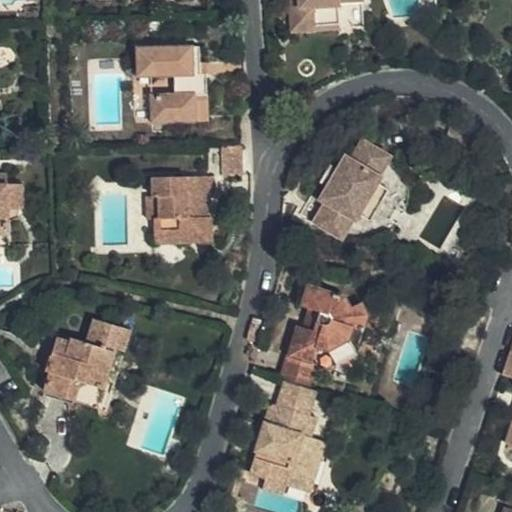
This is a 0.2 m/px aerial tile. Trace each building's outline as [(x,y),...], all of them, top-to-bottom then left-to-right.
[(291,0),(293,29),(316,30),(316,6),(337,6),(360,4),(360,0),(291,0)] [(338,27),(337,6),(316,6),(316,30),(338,27)] [(207,92),(207,64),(206,49),(145,50),(146,79),(182,77),(183,97),(161,98),(161,122),(202,122),(200,98),(207,92)] [(215,122),(215,118),(214,65),(207,64),(207,92),(200,98),(202,122),(209,122),(215,122)] [(244,117),(215,118),(215,122),(209,122),(210,146),(245,145),(244,117)] [(355,211),(373,186),(377,178),(376,174),(388,156),(362,139),(350,157),(345,154),(336,166),(331,162),(319,178),(325,183),(316,195),(320,200),(310,216),(309,219),(336,235),(347,219),(350,219),(355,211)] [(246,178),(245,147),(210,148),(211,179),(246,178)] [(0,248),(11,248),(10,209),(25,208),(25,188),(8,189),(8,178),(0,178),(0,248)] [(212,198),(211,179),(154,180),(153,199),(161,199),(162,221),(154,221),(155,244),(213,242),(212,220),(207,220),(206,199),(212,198)] [(381,192),(373,186),(355,211),(364,218),(381,192)] [(161,199),(153,199),(147,198),(148,221),(154,221),(162,221),(161,199)] [(282,375),(339,393),(346,368),(340,365),(345,350),(362,354),(381,339),(387,347),(397,309),(386,298),(376,307),(356,288),(308,275),(302,297),(320,304),(314,323),(303,320),(294,349),(291,348),(282,375)] [(381,339),(362,354),(370,363),(387,347),(381,339)] [(58,412),(100,441),(116,417),(109,414),(119,400),(139,414),(165,375),(130,353),(116,375),(102,367),(98,371),(85,363),(65,392),(70,396),(58,412)] [(252,474),(269,478),(272,467),(291,474),(287,488),(312,494),(328,444),(310,438),(316,417),(310,415),(316,394),(284,385),(278,407),(268,405),(254,454),(257,455),(252,474)] [(116,417),(100,441),(115,450),(139,414),(119,400),(109,414),(116,417)] [(272,467),(269,478),(267,491),(285,497),(287,488),(291,474),(272,467)]
